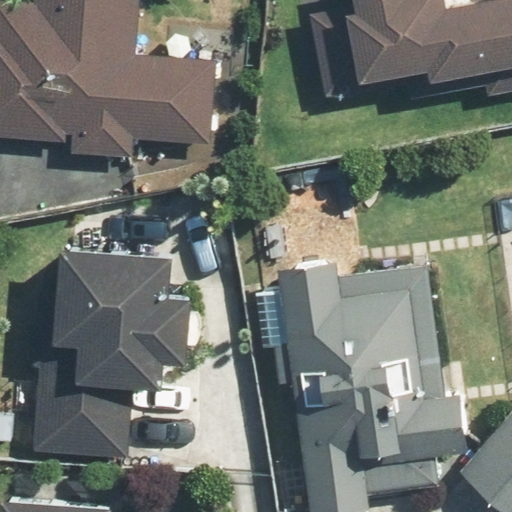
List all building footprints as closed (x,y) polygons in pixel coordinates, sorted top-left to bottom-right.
[(136,54),(138,0),(0,0),(0,129),(71,132),(71,153),(134,155),(134,141),(212,145),(215,57),(136,54)] [(304,14),(314,88),(511,60),(511,0),(458,0),(439,3),(438,0),(351,0),(353,7),(304,14)] [(54,248),(54,284),(34,284),(35,448),(134,448),(134,385),(159,385),(159,363),(187,363),(187,294),(170,293),(170,248),(54,248)] [(332,249),(271,258),(308,511),(311,511),(369,503),(363,464),(469,448),(460,388),(431,393),(411,263),(336,274),(332,249)] [(511,408),(510,407),(460,465),(511,509),(511,408)] [(0,511),(110,511),(110,498),(0,497),(0,511)]
